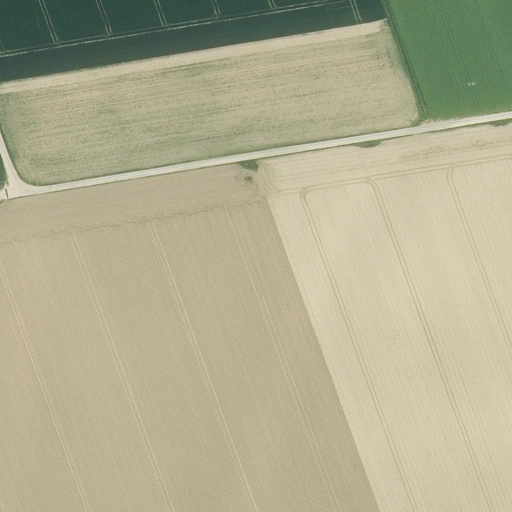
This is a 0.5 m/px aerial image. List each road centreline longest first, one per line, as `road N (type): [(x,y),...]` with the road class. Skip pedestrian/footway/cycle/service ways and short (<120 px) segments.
road 1 (track): [(0,196),(511,114)]
road 2 (track): [(432,127),(386,0)]
